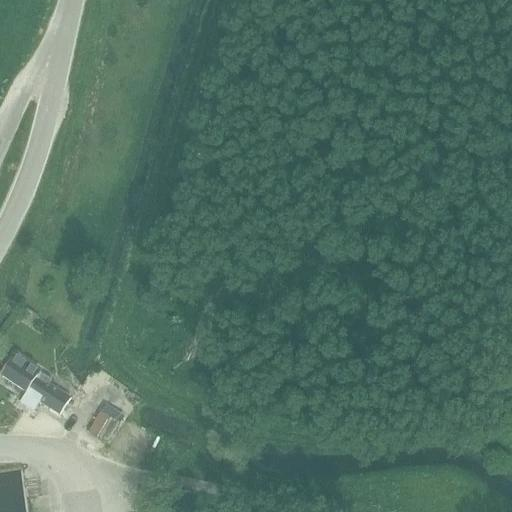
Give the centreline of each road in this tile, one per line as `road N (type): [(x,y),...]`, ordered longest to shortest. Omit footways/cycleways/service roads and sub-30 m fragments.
road 1 (unclassified): [(71,7),(40,148),(0,239)]
road 2 (unclassified): [(0,150),(71,7)]
road 3 (unclassified): [(0,449),(151,478)]
